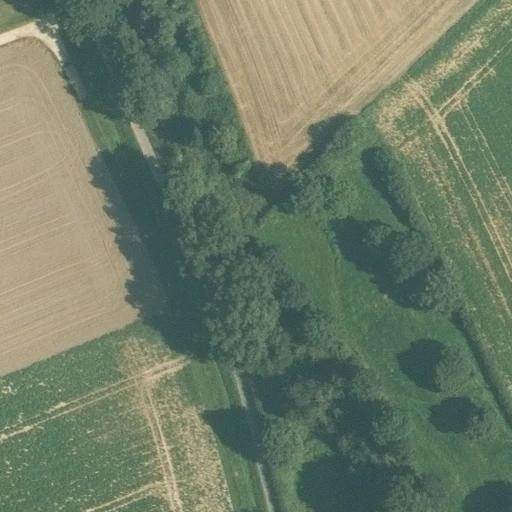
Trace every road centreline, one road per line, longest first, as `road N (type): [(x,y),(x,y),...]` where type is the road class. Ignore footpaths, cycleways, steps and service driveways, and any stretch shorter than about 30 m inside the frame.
road 1 (track): [(289,511),(259,383),(222,312),(95,0)]
road 2 (track): [(100,111),(228,402),(256,511)]
